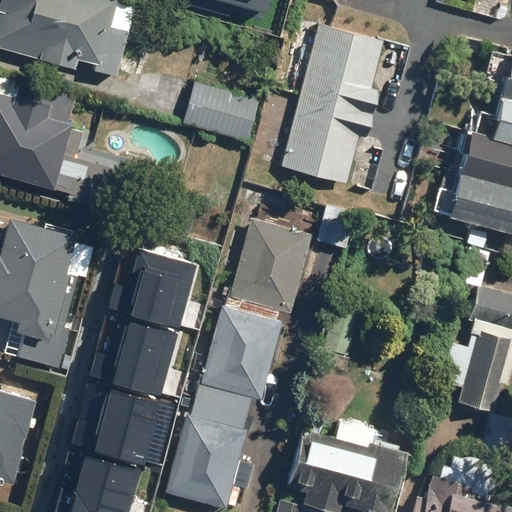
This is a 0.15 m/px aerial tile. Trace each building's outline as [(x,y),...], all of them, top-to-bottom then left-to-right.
[(131,1),(126,0),(2,0),(0,9),(0,43),(112,73),(131,1)] [(211,0),(269,15),(272,0),(211,0)] [(381,44),(316,24),(285,158),(340,175),(381,44)] [(114,83),(110,96),(178,117),(189,82),(136,66),(129,87),(114,83)] [(511,72),(496,131),(511,135),(511,72)] [(255,98),(192,81),(183,118),(246,134),(255,98)] [(78,113),(0,89),(0,169),(113,198),(121,180),(67,147),(78,113)] [(511,142),(474,131),(467,166),(511,180),(511,142)] [(511,184),(462,173),(456,212),(511,224),(511,184)] [(347,209),(326,204),(318,239),(339,244),(347,209)] [(77,236),(14,216),(0,268),(0,306),(53,322),(77,236)] [(276,224),(250,217),(232,293),(292,306),(310,232),(276,224)] [(117,280),(110,308),(177,326),(194,267),(143,253),(134,285),(117,280)] [(485,255),(469,254),(468,282),(484,283),(485,255)] [(511,296),(475,285),(444,398),(511,410),(511,296)] [(278,319),(222,306),(206,382),(260,395),(278,319)] [(100,351),(93,379),(160,397),(177,338),(125,324),(116,356),(100,351)] [(38,400),(0,388),(0,470),(15,475),(38,400)] [(110,390),(93,449),(144,464),(161,405),(110,390)] [(249,428),(187,413),(167,490),(229,506),(249,428)] [(405,444),(304,421),(300,478),(383,510),(405,444)] [(87,459),(72,511),(128,511),(140,473),(87,459)] [(511,511),(511,499),(430,473),(422,511),(511,511)]
